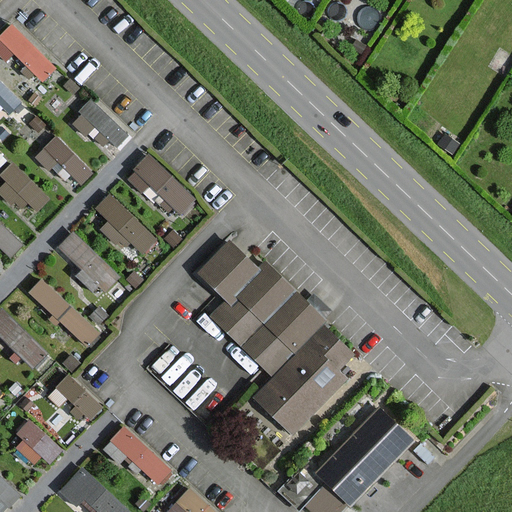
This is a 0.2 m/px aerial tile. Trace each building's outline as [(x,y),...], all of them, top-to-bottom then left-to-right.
[(42,78),(57,65),(14,18),(0,30),(0,52),(5,58),(15,48),(42,78)] [(0,75),(0,98),(10,109),(22,98),(0,75)] [(91,94),(71,119),(112,151),(131,126),(91,94)] [(56,130),(36,152),(75,189),(95,167),(56,130)] [(177,219),(199,196),(148,148),(126,172),(177,219)] [(14,157),(0,169),(0,170),(7,179),(3,182),(31,212),(50,196),(14,157)] [(90,211),(141,256),(159,236),(109,190),(90,211)] [(0,242),(10,253),(23,239),(0,217),(0,242)] [(104,292),(122,274),(73,227),(56,245),(104,292)] [(216,317),(244,344),(276,375),(256,396),(293,432),(345,379),(337,371),(352,355),(323,326),(326,323),(321,319),(294,293),(271,271),(265,265),(259,272),(230,243),(200,274),(230,302),(216,317)] [(42,272),(27,288),(86,343),(101,328),(42,272)] [(2,304),(0,305),(0,333),(34,366),(50,350),(2,304)] [(83,420),(104,400),(72,367),(51,387),(83,420)] [(416,440),(381,406),(318,472),(328,482),(349,502),(353,505),(416,440)] [(31,418),(11,441),(39,465),(59,442),(31,418)] [(158,489),(177,468),(125,420),(106,441),(158,489)] [(62,484),(92,511),(136,511),(82,462),(62,484)] [(0,508),(19,494),(0,470),(0,508)] [(338,511),(349,502),(328,482),(306,504),(314,511),(338,511)] [(171,504),(180,511),(223,511),(188,483),(171,504)]
